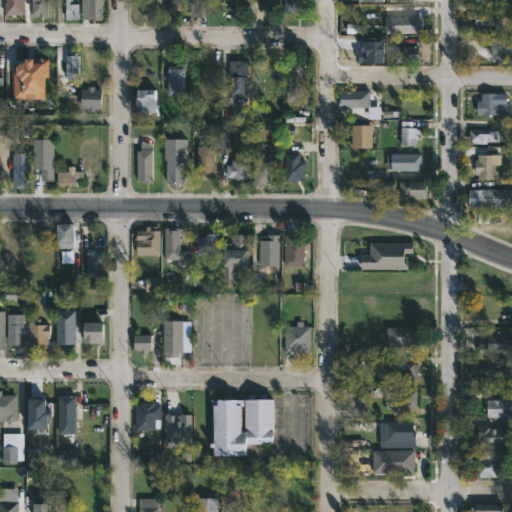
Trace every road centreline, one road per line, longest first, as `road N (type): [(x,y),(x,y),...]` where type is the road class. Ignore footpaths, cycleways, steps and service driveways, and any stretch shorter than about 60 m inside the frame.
road 1 (residential): [(122,511),(119,0)]
road 2 (residential): [(326,511),(326,0)]
road 3 (residential): [(451,511),(451,0)]
road 4 (residential): [(450,232),(328,209),(0,206)]
road 5 (residential): [(327,39),(0,34)]
road 6 (residential): [(325,378),(0,369)]
road 7 (residential): [(511,492),(326,491)]
road 8 (residential): [(511,77),(328,77)]
